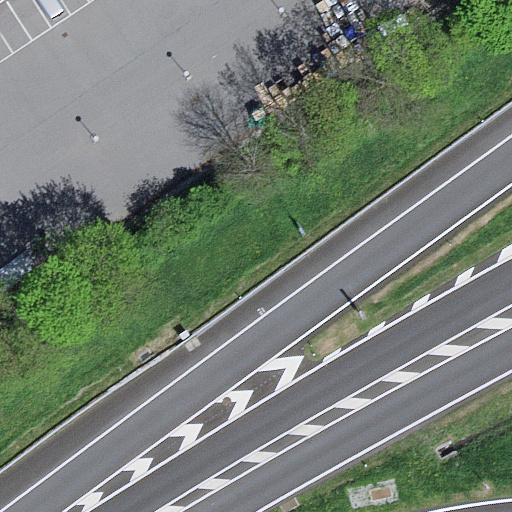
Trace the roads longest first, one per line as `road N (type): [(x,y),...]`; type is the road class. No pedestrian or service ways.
road 1 (trunk): [(511,155),(42,511)]
road 2 (trunk): [(397,378),(166,511)]
road 3 (trunk): [(511,306),(397,378)]
road 4 (trunk): [(397,378),(511,324)]
